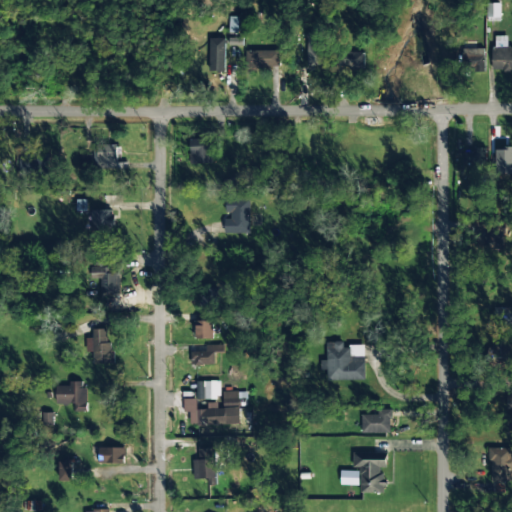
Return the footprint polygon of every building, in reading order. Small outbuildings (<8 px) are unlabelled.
[(501,4),(488,4),(488,22),(500,22),(501,4)] [(308,66),(323,66),(322,32),(306,33),(308,66)] [(224,72),(225,39),(209,38),(209,72),(224,72)] [(507,41),(493,41),(493,71),(511,71),(511,47),(507,47),(507,41)] [(485,72),(484,49),(462,49),(463,67),(473,67),(473,72),(485,72)] [(248,51),(248,68),(279,68),(279,51),(248,51)] [(364,68),(364,53),(341,53),(341,69),(364,68)] [(189,140),(190,165),(211,164),(210,139),(189,140)] [(118,144),(94,146),(95,169),(119,168),(118,144)] [(464,164),(486,163),(486,148),(474,149),(474,153),(464,153),(464,164)] [(48,153),(19,154),(19,175),(48,174),(48,153)] [(86,200),(76,201),(77,211),(86,210),(86,200)] [(225,234),(250,233),(250,201),(225,201),(226,216),(224,216),(225,234)] [(113,231),(114,210),(92,210),(92,231),(113,231)] [(490,232),(484,232),(483,247),(502,248),(503,226),(490,226),(490,232)] [(101,279),(100,293),(118,293),(119,268),(91,267),(90,278),(101,279)] [(213,321),(195,321),(195,339),(213,339),(213,321)] [(110,329),(92,330),(93,343),(87,343),(87,352),(93,352),(93,364),(111,364),(110,329)] [(488,363),(511,364),(511,341),(489,341),(488,363)] [(365,380),(364,346),(343,346),(343,342),(326,342),(327,381),(365,380)] [(205,352),(191,352),(191,365),(215,365),(215,353),(222,353),(222,345),(205,345),(205,352)] [(56,406),(87,405),(86,388),(82,388),(82,382),(69,382),(70,386),(56,387),(56,406)] [(210,382),(196,382),(197,399),(210,399),(210,382)] [(223,407),(246,406),(246,391),(223,392),(223,407)] [(240,425),(239,407),(218,408),(217,402),(207,403),(208,409),(197,410),(197,399),(183,399),(184,413),(190,413),(190,426),(240,425)] [(391,433),(391,410),(377,410),(377,415),(362,415),(362,433),(391,433)] [(100,463),(125,464),(125,448),(100,447),(100,463)] [(207,479),(208,486),(216,485),(215,448),(198,449),(199,460),(193,460),(194,479),(207,479)] [(510,482),(510,468),(511,468),(511,457),(510,457),(510,449),(490,448),(489,481),(510,482)] [(360,493),(385,493),(385,470),(386,470),(386,454),(353,453),(353,468),(360,468),(360,493)] [(59,461),(59,481),(73,481),(73,462),(59,461)] [(340,485),(359,485),(359,471),(341,471),(340,485)]
